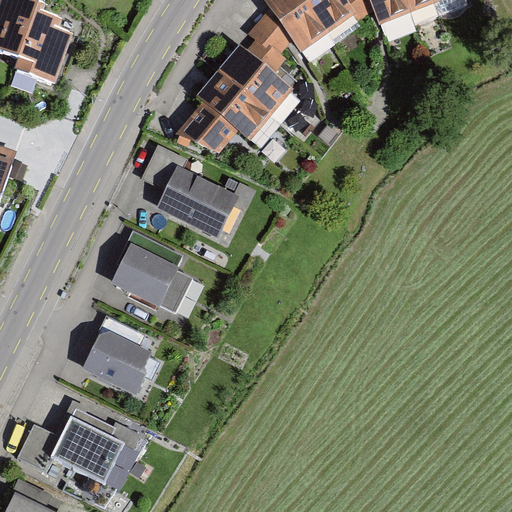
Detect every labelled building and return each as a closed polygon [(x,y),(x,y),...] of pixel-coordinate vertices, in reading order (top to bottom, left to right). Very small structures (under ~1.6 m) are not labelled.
[(56,7),(37,0),(9,0),(0,25),(0,48),(28,59),(24,71),(64,86),(83,36),(69,31),(73,22),(52,15),(56,7)] [(300,57),(328,36),(301,0),(265,0),(262,2),(300,57)] [(301,0),(328,36),(355,16),(343,0),(301,0)] [(402,0),(368,0),(383,38),(413,26),(402,0)] [(436,0),(402,0),(413,26),(442,15),(436,0)] [(470,0),(436,0),(442,15),(472,3),(470,0)] [(244,51),(222,77),(272,120),(295,94),(244,51)] [(222,77),(199,103),(250,146),(272,120),(222,77)] [(166,193),(178,169),(184,172),(189,162),(159,147),(142,181),(166,193)] [(0,215),(20,157),(0,149),(0,215)] [(166,193),(157,212),(219,243),(240,200),(184,172),(178,169),(166,193)] [(181,259),(135,237),(120,269),(123,271),(114,291),(174,319),(193,281),(175,273),(181,259)] [(145,340),(107,322),(97,341),(99,342),(82,376),(132,401),(152,361),(138,354),(145,340)] [(138,447),(77,415),(64,439),(38,426),(20,461),(51,477),(57,465),(113,494),(138,447)] [(9,511),(44,511),(43,511),(49,500),(22,487),(9,511)]
